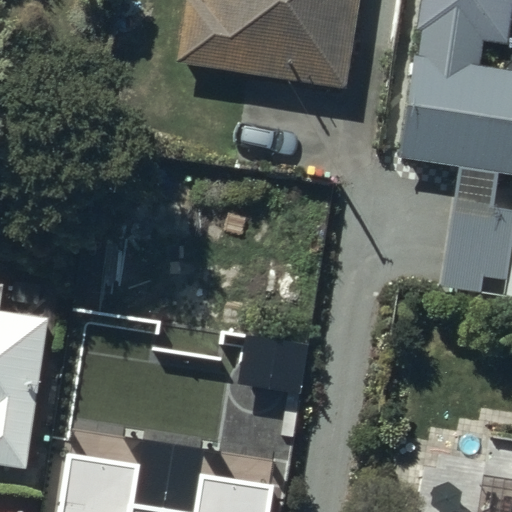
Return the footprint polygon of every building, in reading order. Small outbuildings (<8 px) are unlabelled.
[(357,0),(206,0),(204,12),(191,10),(183,63),(344,88),(357,0)] [(508,0),(426,0),(402,158),(511,174),(511,81),(474,75),(479,37),(502,41),(508,0)] [(151,300),(173,164),(121,155),(99,292),(151,300)] [(0,458),(20,462),(43,325),(0,318),(0,307),(3,291),(0,290),(0,458)] [(274,511),(286,439),(219,429),(205,511),(274,511)]
